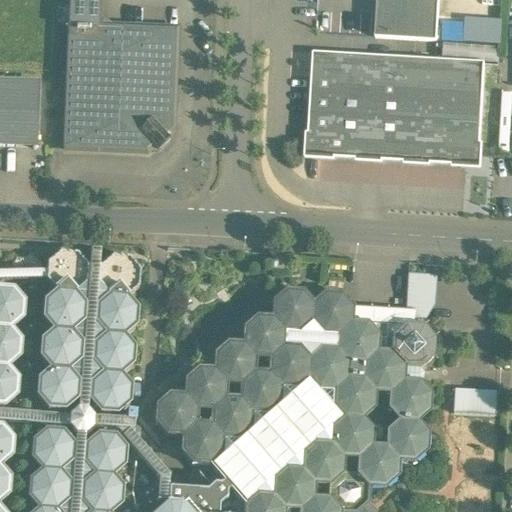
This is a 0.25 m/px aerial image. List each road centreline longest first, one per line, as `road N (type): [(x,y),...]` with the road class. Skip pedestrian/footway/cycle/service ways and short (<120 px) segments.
road 1 (residential): [(511,241),(232,226)]
road 2 (residential): [(232,226),(0,216)]
road 3 (residential): [(242,0),(232,226)]
